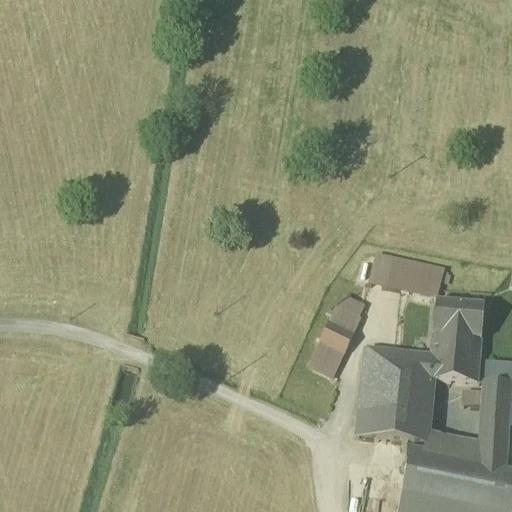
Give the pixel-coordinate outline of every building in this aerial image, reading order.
[(367,290),(436,303),(440,291),(444,275),(376,261),(367,290)] [(344,300),(336,316),(357,326),(364,310),(344,300)] [(429,386),(477,388),(483,312),(435,308),(430,361),(419,360),(417,379),(430,380),(429,386)] [(308,370),(333,382),(359,327),(357,326),(336,316),(334,315),(308,370)] [(355,443),(413,449),(423,445),(424,436),(429,386),(430,380),(417,379),(419,360),(364,354),(355,443)] [(511,388),(508,433),(511,432),(511,370),(484,369),(483,387),(511,388)] [(480,432),(508,433),(511,388),(483,387),(482,397),(481,411),(480,432)] [(481,411),(482,397),(462,396),(461,410),(481,411)] [(480,432),(479,445),(507,446),(508,433),(480,432)] [(422,454),(421,465),(425,464),(478,472),(478,457),(479,448),(424,436),(423,445),(422,454)] [(505,476),(507,446),(479,445),(479,448),(478,457),(478,472),(505,476)] [(421,465),(422,454),(407,452),(404,470),(421,465)] [(399,502),(452,511),(511,511),(511,476),(505,476),(478,472),(425,464),(421,465),(404,470),(399,502)] [(452,511),(399,502),(396,511),(452,511)]
